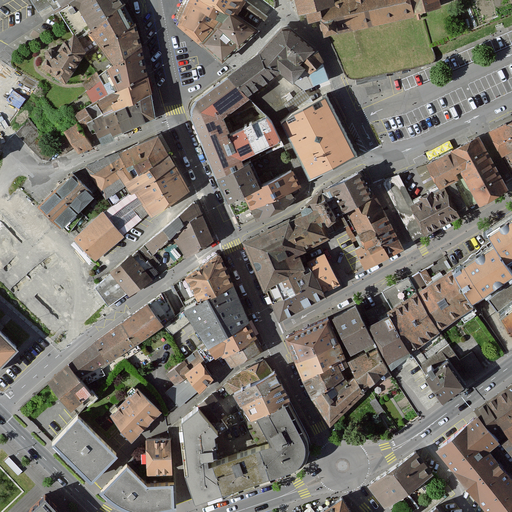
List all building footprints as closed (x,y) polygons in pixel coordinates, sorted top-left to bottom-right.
[(67,0),(30,0),(38,12),(49,5),(53,10),(61,5),(67,0)] [(123,1),(122,0),(67,0),(61,5),(63,8),(57,12),(63,21),(71,32),(74,36),(84,29),(123,1)] [(226,9),(209,0),(191,0),(191,1),(221,19),(226,9)] [(240,0),(209,0),(226,9),(233,13),(240,0)] [(332,0),(298,0),(301,9),(307,7),(310,19),(321,17),(326,34),(328,33),(412,13),(408,0),(333,0),(332,0)] [(408,0),(412,13),(421,10),(439,5),(437,0),(408,0)] [(133,22),(123,1),(84,29),(96,46),(133,22)] [(221,19),(191,1),(180,23),(203,42),(221,19)] [(257,27),(233,13),(226,9),(221,19),(203,42),(222,58),(257,27)] [(140,46),(133,22),(96,46),(110,64),(140,46)] [(284,27),(263,50),(286,70),(310,39),(296,28),(284,27)] [(74,36),(71,32),(65,43),(60,40),(53,51),(49,49),(44,49),(41,51),(41,55),(42,59),(38,68),(63,83),(82,52),(84,55),(96,46),(84,29),(74,36)] [(318,47),(310,39),(286,70),(308,89),(333,80),(318,47)] [(146,77),(140,46),(110,64),(96,73),(99,82),(86,92),(92,103),(94,102),(97,100),(106,94),(146,77)] [(286,70),(263,50),(230,77),(253,100),(272,108),(278,113),(281,120),(286,117),(291,112),(286,104),(308,89),(286,70)] [(150,94),(146,77),(106,94),(97,100),(100,107),(111,103),(114,109),(150,94)] [(229,112),(253,100),(230,77),(196,102),(191,109),(208,147),(219,173),(256,157),(286,144),(281,135),(286,133),(281,120),(278,113),(272,108),(259,115),(257,112),(247,116),(248,119),(234,125),(229,112)] [(155,115),(150,94),(114,109),(102,113),(111,132),(155,115)] [(286,117),(299,144),(343,122),(329,94),(291,112),(286,117)] [(112,136),(111,132),(102,113),(94,102),(92,103),(74,112),(79,121),(81,125),(86,123),(88,127),(92,126),(99,141),(112,136)] [(511,148),(511,118),(486,133),(493,144),(500,155),(511,148)] [(25,122),(14,132),(44,163),(55,152),(48,145),(25,122)] [(76,151),(91,145),(76,122),(62,131),(76,151)] [(299,144),(314,177),(359,153),(343,122),(299,144)] [(167,150),(159,133),(137,143),(147,162),(167,150)] [(62,134),(51,141),(59,155),(71,148),(62,134)] [(502,187),(476,137),(445,153),(457,177),(432,190),(446,216),(502,187)] [(130,173),(147,162),(137,143),(117,151),(130,173)] [(511,148),(500,155),(511,175),(511,148)] [(167,150),(147,162),(154,175),(173,161),(167,150)] [(134,189),(154,175),(147,162),(130,173),(117,151),(85,165),(100,189),(111,205),(134,189)] [(457,177),(445,153),(420,166),(431,187),(432,190),(457,177)] [(256,157),(219,173),(230,201),(278,177),(273,168),(263,173),(256,157)] [(187,189),(173,161),(154,175),(134,189),(149,214),(187,189)] [(100,189),(85,165),(67,173),(36,205),(69,233),(83,215),(76,211),(92,194),(100,189)] [(278,177),(230,201),(236,215),(254,207),(306,184),(297,167),(278,177)] [(373,195),(362,172),(322,190),(335,216),(342,213),(346,210),(373,195)] [(423,228),(446,216),(432,190),(431,187),(421,191),(425,198),(419,201),(421,204),(415,207),(399,176),(384,183),(413,238),(425,232),(423,228)] [(254,207),(258,217),(289,203),(308,189),(306,184),(254,207)] [(122,235),(149,214),(134,189),(111,205),(102,213),(122,235)] [(304,213),(287,219),(302,247),(347,224),(342,213),(335,216),(322,190),(302,207),(304,213)] [(383,215),(373,195),(346,210),(354,229),(359,227),(360,231),(372,226),(370,222),(383,215)] [(190,220),(201,214),(198,204),(194,203),(163,229),(171,237),(172,236),(185,223),(190,220)] [(254,207),(236,215),(241,225),(258,217),(254,207)] [(95,259),(122,235),(102,213),(76,237),(95,259)] [(212,239),(201,214),(190,220),(202,246),(212,239)] [(400,247),(383,215),(370,222),(372,226),(387,254),(400,247)] [(511,217),(488,234),(494,242),(511,271),(511,217)] [(267,284),(308,263),(303,254),(299,256),(296,250),(302,247),(287,219),(245,241),(256,261),(267,284)] [(186,258),(202,246),(190,220),(185,223),(172,236),(186,258)] [(372,226),(360,231),(367,246),(358,251),(365,265),(387,254),(372,226)] [(171,237),(163,229),(144,245),(152,254),(171,237)] [(511,271),(494,242),(446,270),(470,306),(511,273),(511,271)] [(152,254),(144,245),(138,251),(149,262),(155,257),(152,254)] [(137,252),(111,273),(126,293),(139,284),(157,273),(149,263),(147,264),(137,252)] [(338,282),(325,254),(308,263),(311,268),(321,290),(338,282)] [(217,255),(188,277),(197,291),(200,295),(232,279),(221,256),(217,255)] [(311,268),(308,263),(267,284),(275,300),(308,282),(303,274),(311,268)] [(308,282),(275,300),(282,314),(321,290),(311,268),(303,274),(308,282)] [(446,270),(413,291),(437,328),(458,315),(462,322),(475,313),(470,306),(446,270)] [(417,272),(412,275),(417,284),(422,281),(417,272)] [(99,282),(94,286),(106,302),(109,305),(126,293),(111,273),(102,280),(99,282)] [(380,292),(386,304),(392,316),(413,358),(442,336),(437,328),(413,291),(404,278),(380,292)] [(250,318),(232,279),(200,295),(184,304),(186,306),(193,318),(208,343),(250,318)] [(182,280),(174,285),(184,304),(200,295),(197,291),(189,295),(182,280)] [(511,281),(487,300),(499,316),(511,305),(511,281)] [(175,313),(163,292),(119,323),(134,342),(161,323),(175,313)] [(386,304),(372,312),(379,323),(392,316),(386,304)] [(511,305),(499,316),(511,333),(511,305)] [(193,318),(186,306),(175,313),(161,323),(171,334),(193,318)] [(373,352),(379,349),(358,306),(340,315),(355,350),(369,343),(373,352)] [(392,316),(379,323),(398,367),(413,358),(392,316)] [(334,317),(317,325),(327,348),(344,340),(334,317)] [(259,335),(250,318),(208,343),(184,359),(190,367),(204,358),(208,362),(222,352),(224,356),(259,335)] [(134,342),(119,323),(92,343),(105,362),(134,342)] [(317,325),(291,336),(301,359),(327,348),(317,325)] [(0,330),(0,361),(15,346),(0,330)] [(265,347),(259,335),(224,356),(230,366),(265,347)] [(344,340),(327,348),(301,359),(310,378),(351,357),(344,340)] [(105,362),(92,343),(67,364),(76,378),(82,375),(86,383),(104,375),(100,366),(105,362)] [(437,400),(463,381),(449,362),(456,357),(449,347),(416,370),(437,400)] [(362,375),(371,389),(391,372),(379,349),(373,352),(356,360),(362,375)] [(482,367),(471,351),(460,359),(471,375),(482,367)] [(354,365),(351,357),(310,378),(319,398),(342,384),(345,388),(355,380),(347,368),(354,365)] [(190,367),(184,359),(166,374),(176,385),(188,375),(187,372),(185,370),(190,367)] [(261,380),(274,373),(267,361),(241,372),(248,387),(261,380)] [(213,377),(201,363),(187,372),(188,375),(200,390),(213,377)] [(76,378),(67,364),(48,383),(76,415),(96,397),(91,391),(88,393),(76,378)] [(248,387),(241,372),(229,382),(217,391),(224,400),(236,392),(242,389),(248,387)] [(268,393),(284,385),(276,372),(274,373),(261,380),(268,393)] [(188,375),(176,385),(167,392),(178,407),(200,390),(188,375)] [(342,384),(319,398),(336,425),(371,389),(362,375),(355,380),(345,388),(342,384)] [(511,379),(473,410),(476,413),(496,439),(511,459),(511,379)] [(249,404),(268,393),(261,380),(248,387),(242,389),(249,404)] [(276,411),(292,404),(284,385),(268,393),(276,411)] [(158,409),(136,388),(111,414),(129,438),(158,409)] [(276,411),(268,393),(249,404),(246,405),(254,421),(276,411)] [(214,397),(200,407),(215,427),(218,432),(227,425),(222,419),(228,414),(214,397)] [(254,421),(266,442),(275,473),(295,466),(300,462),(304,457),(307,451),(308,442),(307,434),(292,404),(276,411),(254,421)] [(200,407),(183,421),(188,469),(197,498),(223,489),(213,459),(209,461),(207,453),(216,450),(215,427),(200,407)] [(437,443),(490,511),(502,511),(511,504),(511,481),(485,447),(496,439),(476,413),(437,443)] [(112,453),(74,416),(51,440),(88,477),(112,453)] [(170,434),(145,434),(146,470),(171,469),(170,434)] [(213,459),(223,489),(275,473),(266,442),(213,459)] [(371,483),(387,504),(430,472),(415,451),(371,483)] [(145,481),(126,463),(102,489),(106,494),(116,501),(123,504),(133,508),(145,509),(172,505),(171,480),(145,481)] [(62,511),(46,494),(27,511),(62,511)] [(349,511),(341,500),(323,511),(349,511)] [(439,511),(431,501),(416,511),(439,511)]
